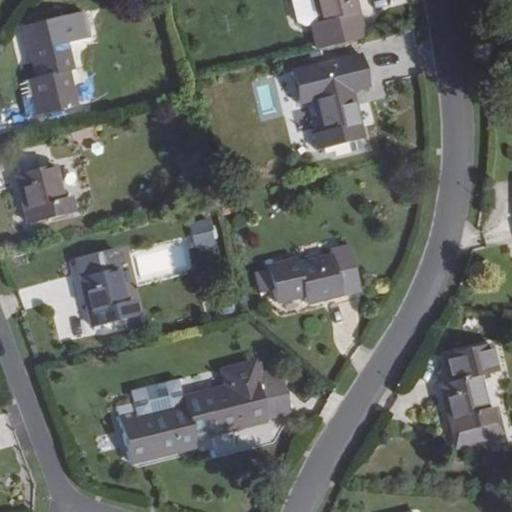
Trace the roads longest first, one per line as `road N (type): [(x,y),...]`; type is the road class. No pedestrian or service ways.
road 1 (residential): [(303,511),(432,299),(452,241),(473,158),(440,0)]
road 2 (residential): [(0,348),(61,510)]
